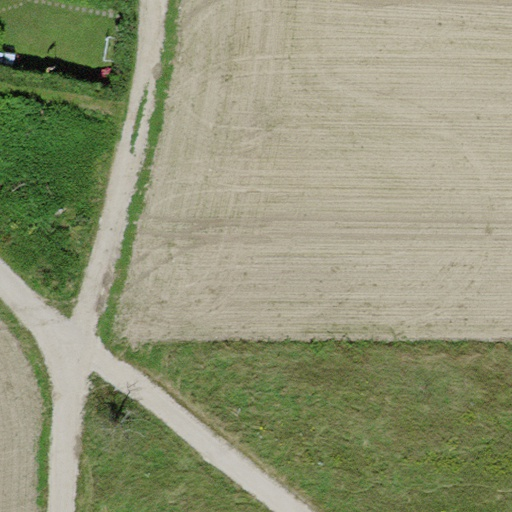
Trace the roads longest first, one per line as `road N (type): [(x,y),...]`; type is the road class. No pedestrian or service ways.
road 1 (track): [(139,0),(77,511)]
road 2 (track): [(270,511),(90,384),(0,289)]
